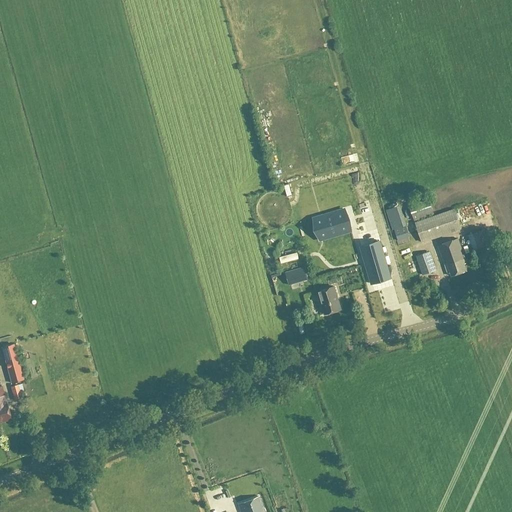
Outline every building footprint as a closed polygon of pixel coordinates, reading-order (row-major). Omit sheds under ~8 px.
[(412,204),(408,205),(413,222),(433,216),(427,199),(412,204)] [(400,209),(387,213),(396,241),(408,237),(400,209)] [(323,217),(313,219),(314,224),(319,241),(320,240),(329,238),(351,231),(344,210),(323,217)] [(453,210),(414,224),(421,243),(460,229),(453,210)] [(484,230),(467,236),(472,252),(489,246),(484,230)] [(458,240),(437,247),(447,274),(449,274),(450,277),(466,272),(463,264),(466,263),(458,240)] [(378,242),(360,247),(371,285),(389,279),(378,242)] [(280,263),(298,258),(296,252),(279,257),(280,263)] [(429,252),(415,257),(422,276),(435,271),(429,252)] [(296,270),(285,273),(287,281),(298,278),(300,282),(307,280),(304,268),(296,270)] [(333,288),(317,293),(319,300),(320,300),(324,315),(340,311),(333,288)] [(335,319),(321,322),(322,330),(336,328),(335,319)] [(13,346),(1,349),(11,384),(23,380),(13,346)] [(21,400),(17,386),(10,387),(14,402),(21,400)] [(0,387),(0,423),(10,421),(0,387)] [(263,511),(259,497),(238,505),(239,511),(263,511)]
